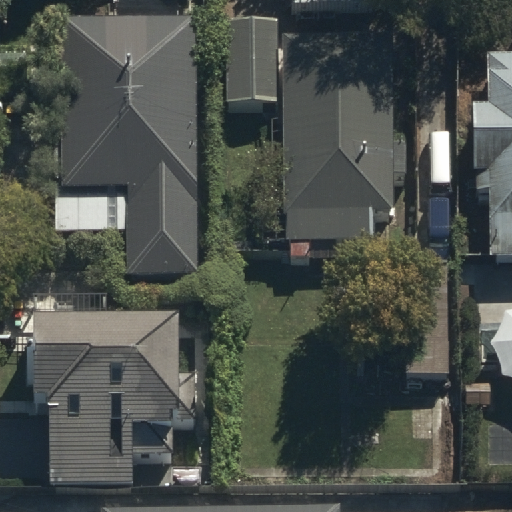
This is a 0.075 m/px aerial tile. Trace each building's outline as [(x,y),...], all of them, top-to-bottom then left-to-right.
[(274,39),(226,41),(230,124),(278,121),(274,39)] [(199,48),(62,46),(60,211),(127,212),(126,289),(197,290),(199,48)] [(408,168),(395,168),(394,64),(284,65),(290,264),(374,261),(373,235),(395,235),(395,197),(408,197),(408,168)] [(511,74),(490,75),(491,130),(472,130),(473,212),(491,211),(493,276),(511,276),(511,74)] [(35,315),(36,350),(35,434),(55,435),(54,501),(132,502),(133,460),(141,460),(141,477),(173,477),(174,455),(180,455),(182,325),(124,325),(124,344),(115,344),(116,316),(35,315)] [(511,362),(510,365),(508,368),(506,371),(505,375),(503,378),(503,381),(502,385),(502,388),(502,392),(502,395),(503,399),(504,402),(505,406),(506,409),(508,412),(510,415),(511,416),(511,362)]
